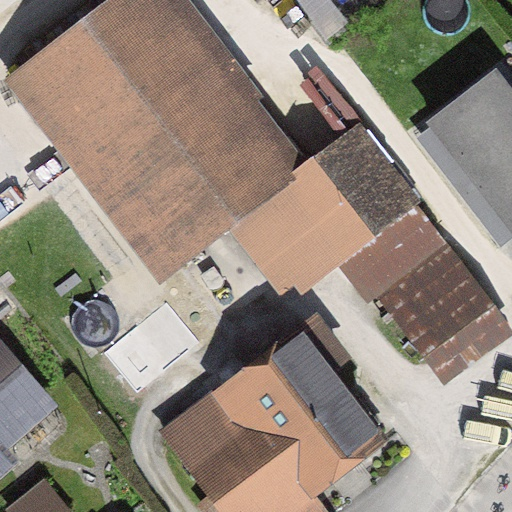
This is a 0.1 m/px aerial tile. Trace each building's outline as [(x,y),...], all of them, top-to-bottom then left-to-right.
[(0,0),(0,10),(13,0),(0,0)] [(350,133),(295,176),(159,0),(114,0),(16,76),(168,274),(243,216),(291,278),(318,256),(320,259),(337,246),(423,360),(486,311),(350,133)] [(511,100),(450,148),(511,227),(511,100)] [(103,354),(137,394),(200,343),(166,303),(103,354)] [(276,511),(274,509),(370,436),(321,374),(336,363),(309,329),(164,441),(217,511),(276,511)] [(0,436),(39,404),(0,356),(0,436)] [(6,511),(58,511),(59,511),(39,486),(6,511)]
